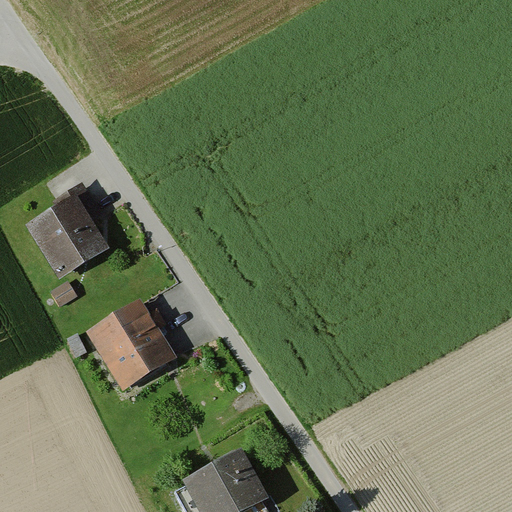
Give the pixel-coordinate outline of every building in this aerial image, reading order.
[(57,210),(31,228),(63,274),(104,246),(90,225),(104,215),(80,181),(51,201),(57,210)] [(69,284),(53,293),(62,308),(78,299),(69,284)] [(142,305),(91,335),(125,394),(177,363),(142,305)] [(79,336),(70,340),(80,358),(88,353),(79,336)] [(241,457),(182,490),(194,511),(268,511),(270,511),(241,457)]
